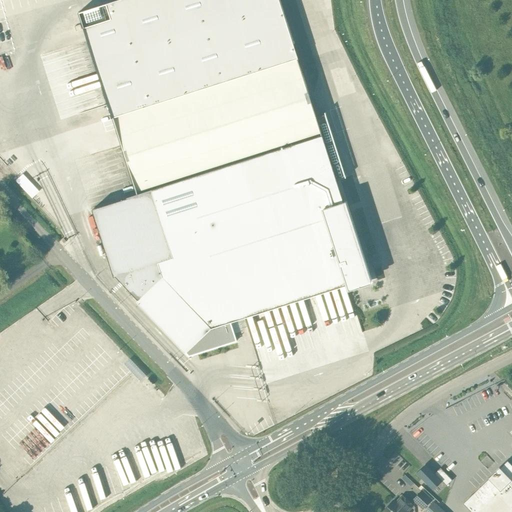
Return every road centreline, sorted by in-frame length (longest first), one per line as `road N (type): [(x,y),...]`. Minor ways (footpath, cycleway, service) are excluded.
road 1 (unknown): [(82,0),(39,25),(26,79),(88,249),(201,368),(190,392)]
road 2 (motorway): [(374,0),(388,49),(511,298)]
road 3 (unclassified): [(216,425),(0,187)]
road 4 (secondary): [(511,307),(242,454)]
road 5 (secondary): [(251,470),(511,331)]
road 6 (unknown): [(433,217),(388,234),(310,0)]
road 7 (motorway): [(511,247),(416,53),(399,0)]
road 8 (residential): [(319,511),(342,495),(397,423),(511,357)]
